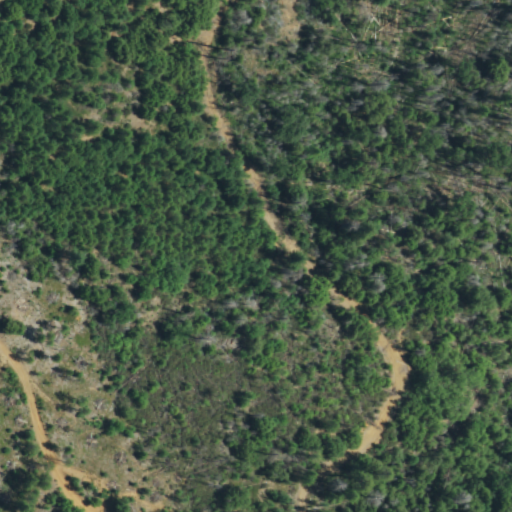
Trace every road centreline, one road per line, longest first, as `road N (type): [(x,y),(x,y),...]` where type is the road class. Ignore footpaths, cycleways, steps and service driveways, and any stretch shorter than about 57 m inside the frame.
road 1 (residential): [(310,511),(334,454),(371,434),(407,358),(345,279),(280,217),(232,143),(215,55),(231,0)]
road 2 (residential): [(85,511),(50,468),(27,373),(0,344)]
road 3 (residential): [(511,372),(497,411),(499,511)]
